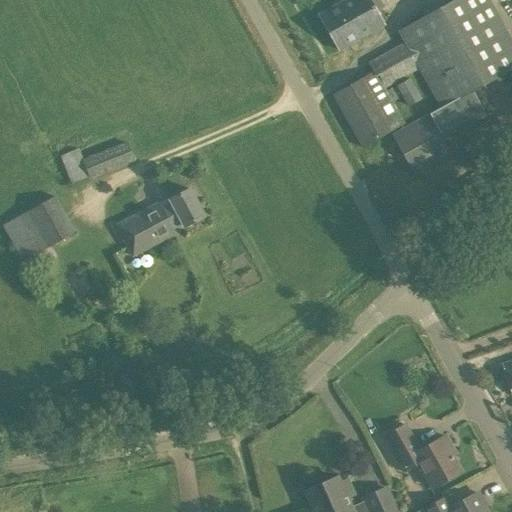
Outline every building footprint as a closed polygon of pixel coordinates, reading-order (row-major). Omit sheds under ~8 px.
[(337,50),(382,24),(376,13),(384,8),(378,0),(346,0),(318,16),(337,50)] [(473,92),(511,69),(511,39),(489,0),(452,0),(397,31),(404,43),(368,62),(373,71),(331,96),(361,149),(404,124),(392,101),(398,99),(392,87),(386,90),(385,88),(419,70),(439,108),(429,114),(429,113),(392,133),(415,176),(459,150),(451,136),(486,116),(481,107),(473,92)] [(408,107),(422,99),(410,77),(396,85),(408,107)] [(134,161),(126,141),(81,159),(90,179),(134,161)] [(159,208),(170,230),(181,225),(182,227),(204,216),(190,189),(168,200),(169,202),(159,208)] [(170,230),(159,208),(156,203),(115,224),(133,257),(173,236),(170,230)] [(25,213),(2,226),(22,262),(46,249),(25,213)] [(511,359),(502,363),(511,393),(511,359)] [(418,462),(431,487),(461,470),(454,456),(452,457),(447,448),(451,447),(444,435),(419,449),(406,425),(383,437),(402,471),(418,462)] [(395,511),(385,489),(362,499),(363,501),(350,507),(346,497),(352,494),(346,480),(339,482),(337,476),(304,491),(311,506),(298,511),(395,511)] [(486,511),(476,491),(452,504),(447,496),(423,509),(424,511),(486,511)]
